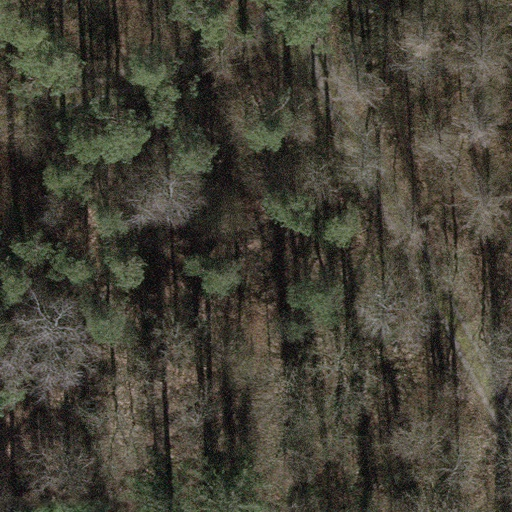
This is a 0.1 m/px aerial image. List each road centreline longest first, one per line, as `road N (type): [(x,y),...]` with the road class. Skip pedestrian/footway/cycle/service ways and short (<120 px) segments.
road 1 (track): [(290,15),(511,423)]
road 2 (track): [(301,0),(290,15),(0,120)]
